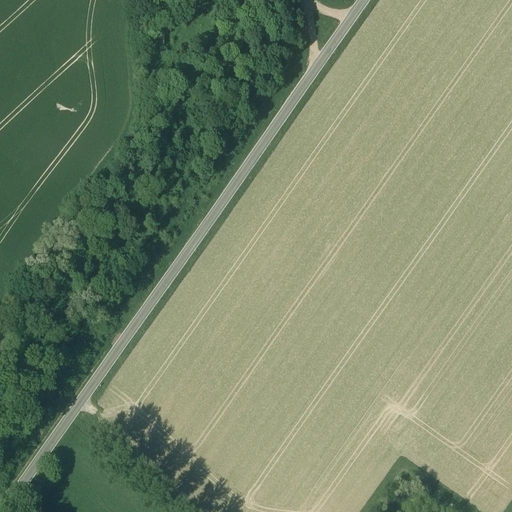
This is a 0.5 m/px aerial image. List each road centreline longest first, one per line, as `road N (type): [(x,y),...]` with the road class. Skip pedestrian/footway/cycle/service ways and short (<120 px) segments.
road 1 (secondary): [(364,0),(1,511)]
road 2 (track): [(0,319),(134,112),(129,0)]
